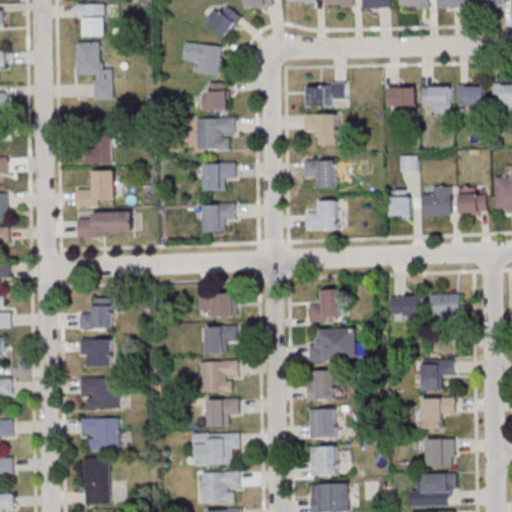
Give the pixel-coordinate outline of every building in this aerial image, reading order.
[(246,0),(248,9),(275,4),(273,0),(246,0)] [(108,3),(78,3),(78,26),(82,26),(82,35),(108,35),(108,3)] [(226,38),(243,17),(228,4),(222,12),(217,7),(206,21),(226,38)] [(97,99),(115,99),(115,67),(103,67),(103,41),(78,41),(78,73),(97,73),(97,99)] [(221,75),(225,46),(187,42),(185,61),(201,62),(201,72),(221,75)] [(204,91),(204,111),(229,111),(229,83),(212,83),(212,91),(204,91)] [(308,106),(338,106),(338,97),(347,97),(347,83),(308,83),(308,106)] [(511,110),(511,84),(495,84),(495,111),(511,110)] [(487,85),(460,85),(460,109),(487,109),(487,85)] [(453,86),(426,86),(426,112),(453,112),(453,86)] [(391,87),(391,110),(419,110),(419,87),(391,87)] [(318,143),(339,143),(339,113),(306,113),(306,133),(318,133),(318,143)] [(237,134),(237,118),(199,118),(199,149),(232,149),(232,134),(237,134)] [(113,163),(113,125),(89,125),(89,163),(113,163)] [(419,155),(402,155),(402,171),(419,171),(419,155)] [(0,157),(0,174),(9,174),(9,157),(0,157)] [(338,187),(338,159),(307,159),(307,178),(318,178),(318,187),(338,187)] [(237,179),(237,162),(208,162),(208,190),(228,190),(228,179),(237,179)] [(117,203),(117,170),(95,170),(95,188),(78,188),(78,203),(117,203)] [(511,175),(498,175),(498,211),(511,211),(511,175)] [(454,215),(454,185),(435,185),(435,195),(425,195),(425,215),(454,215)] [(481,186),(462,186),(462,213),(489,213),(489,193),(481,193),(481,186)] [(413,190),(393,190),(393,216),(413,216),(413,190)] [(0,192),(0,219),(10,219),(10,193),(0,192)] [(340,227),(340,200),(319,200),(319,209),(309,209),(309,227),(340,227)] [(207,203),(207,231),(228,231),(228,220),(237,220),(237,203),(207,203)] [(134,211),(95,211),(95,218),(80,218),(80,234),(134,234),(134,211)] [(0,242),(11,243),(11,228),(0,227),(0,242)] [(0,261),(0,287),(2,288),(1,277),(12,277),(11,261),(0,261)] [(319,289),(319,317),(342,317),(342,289),(319,289)] [(238,316),(238,293),(202,293),(202,316),(238,316)] [(462,294),(432,294),(432,321),(462,321),(462,294)] [(0,325),(13,325),(12,307),(4,307),(4,296),(0,295),(0,325)] [(394,296),(394,320),(426,320),(426,296),(394,296)] [(114,297),(95,297),(95,312),(83,312),(83,328),(114,328),(114,297)] [(239,325),(209,325),(209,353),(229,353),(229,342),(239,342),(239,325)] [(360,327),(322,328),(323,342),(313,342),(313,360),(360,359),(360,327)] [(114,338),(83,338),(83,355),(92,355),(92,365),(114,365),(114,338)] [(425,390),(443,390),(443,374),(454,374),(454,357),(425,357),(425,390)] [(202,391),(234,391),(234,380),(240,380),(240,360),(202,360),(202,391)] [(337,398),(337,370),(310,370),(311,399),(337,398)] [(90,408),(121,408),(121,377),(83,377),(83,396),(90,396),(90,408)] [(0,379),(0,410),(1,411),(1,395),(13,395),(13,380),(0,379)] [(210,398),(210,425),(231,425),(231,415),(241,415),(241,398),(210,398)] [(425,398),(425,428),(446,428),(446,412),(457,412),(457,398),(425,398)] [(339,436),(339,408),(312,408),(312,436),(339,436)] [(83,417),(83,434),(92,434),(92,450),(122,450),(122,417),(83,417)] [(0,420),(0,447),(3,447),(3,436),(15,436),(15,421),(0,420)] [(195,432),(196,465),(234,464),(234,452),(242,451),(242,431),(195,432)] [(457,437),(429,437),(429,465),(457,465),(457,437)] [(312,446),(312,475),(339,475),(339,446),(312,446)] [(0,457),(0,485),(4,485),(4,475),(15,475),(15,457),(0,457)] [(112,457),(86,458),(87,503),(113,503),(112,457)] [(204,471),(204,502),(235,502),(235,490),(242,490),(242,471),(204,471)] [(351,483),(314,483),(314,511),(351,511),(351,483)] [(15,511),(15,494),(0,493),(0,511),(5,511),(6,511),(15,511)]
